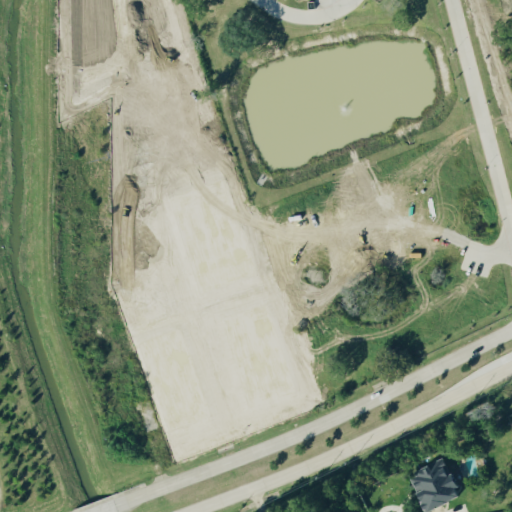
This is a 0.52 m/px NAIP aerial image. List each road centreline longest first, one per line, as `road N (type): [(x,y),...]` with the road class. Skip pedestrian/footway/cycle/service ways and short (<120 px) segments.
road 1 (secondary): [(511,332),(327,422),(112,508)]
road 2 (secondary): [(191,511),(339,453),(511,364)]
